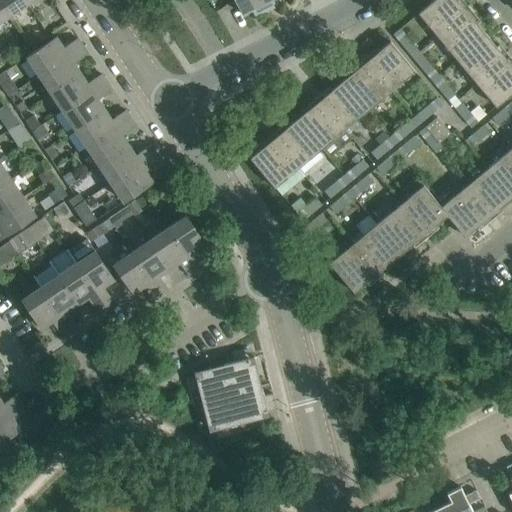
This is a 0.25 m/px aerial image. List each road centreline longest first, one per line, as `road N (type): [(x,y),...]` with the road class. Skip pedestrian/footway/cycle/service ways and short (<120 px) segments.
road 1 (unclassified): [(0,337),(27,380),(46,392),(158,342),(264,276)]
road 2 (residential): [(334,511),(285,317),(264,276)]
road 3 (residential): [(264,276),(168,102)]
road 4 (residential): [(226,68),(365,0)]
road 5 (residential): [(168,102),(96,0)]
